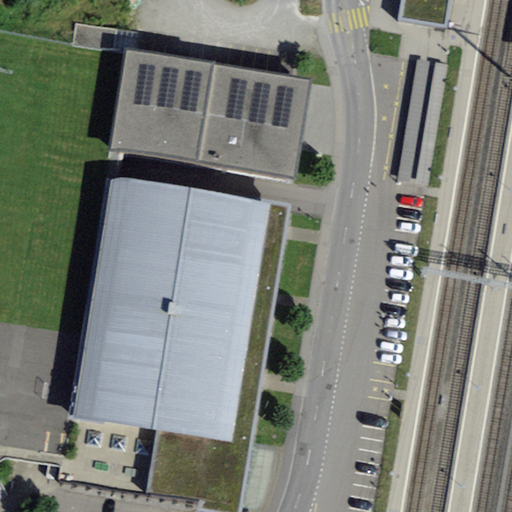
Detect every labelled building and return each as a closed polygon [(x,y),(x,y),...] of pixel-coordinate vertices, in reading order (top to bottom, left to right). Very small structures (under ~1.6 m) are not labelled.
[(400,0),(397,22),(447,31),(451,0),(400,0)] [(311,86),(126,55),(109,154),(295,185),(311,86)] [(429,62),(417,60),(397,182),(410,184),(429,62)] [(448,66),(435,64),(416,186),(428,188),(448,66)] [(192,188),(113,177),(80,388),(76,387),(65,453),(64,453),(59,483),(92,488),(232,511),(289,204),(192,188)]
